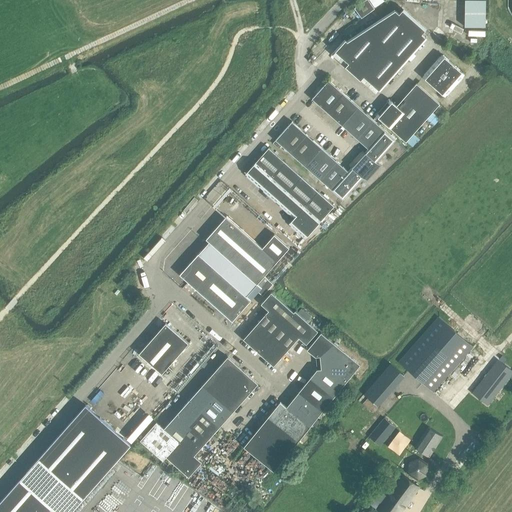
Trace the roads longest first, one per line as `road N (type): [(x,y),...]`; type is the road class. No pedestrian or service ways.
road 1 (track): [(0,316),(197,105),(241,29),(295,19)]
road 2 (unclassified): [(174,290),(157,261),(305,94),(299,61),(317,30)]
road 3 (unclassified): [(0,492),(174,290)]
road 4 (track): [(0,90),(193,0)]
road 5 (unclassified): [(306,360),(287,381),(275,379),(174,290)]
